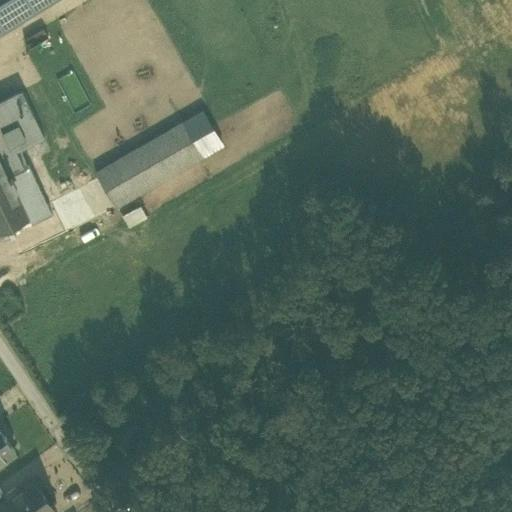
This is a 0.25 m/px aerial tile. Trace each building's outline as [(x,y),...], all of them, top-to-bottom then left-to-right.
[(0,33),(53,0),(8,0),(0,5),(0,33)] [(21,92),(0,101),(0,233),(28,220),(9,178),(25,171),(16,151),(43,139),(21,92)] [(203,109),(182,122),(202,157),(223,144),(203,109)] [(95,172),(115,207),(202,157),(182,122),(95,172)] [(30,169),(25,171),(9,178),(28,220),(30,224),(52,214),(30,169)] [(140,204),(122,215),(129,227),(147,217),(140,204)] [(0,462),(16,451),(0,428),(0,462)] [(33,481),(2,502),(9,511),(53,511),(54,511),(33,481)] [(0,511),(9,511),(2,502),(0,504),(0,511)]
